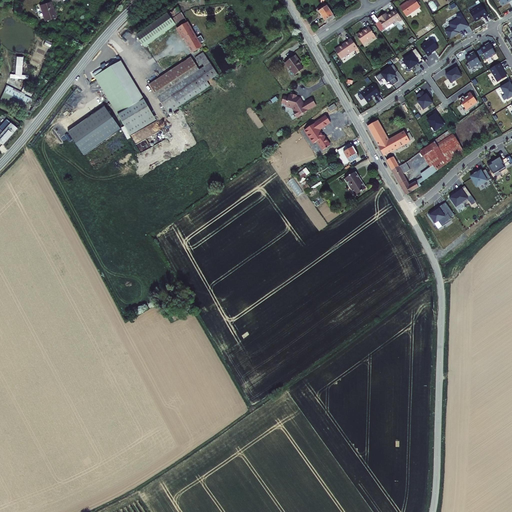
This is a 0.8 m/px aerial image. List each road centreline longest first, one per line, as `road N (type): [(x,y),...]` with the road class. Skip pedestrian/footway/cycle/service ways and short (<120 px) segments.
road 1 (tertiary): [(310,42),(437,269),(432,511)]
road 2 (tertiary): [(142,0),(0,165)]
